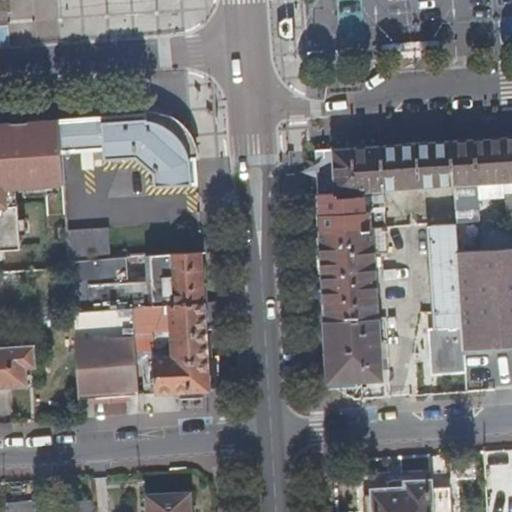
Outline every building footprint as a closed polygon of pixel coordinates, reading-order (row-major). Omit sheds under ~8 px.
[(18,118),(19,127),(60,124),(59,114),(18,118)] [(0,210),(8,211),(10,201),(10,200),(1,186),(7,170),(63,167),(63,158),(103,155),(104,165),(135,163),(154,182),(154,193),(199,191),(198,162),(189,163),(184,151),(179,145),(181,143),(175,137),(168,131),(166,134),(161,131),(154,129),(148,127),(147,118),(60,124),(19,127),(0,128),(0,210)] [(511,131),(500,133),(501,144),(511,142),(511,131)] [(429,228),(435,333),(437,357),(430,357),(431,379),(466,378),(464,356),(511,352),(511,142),(501,144),(334,155),(337,198),(318,199),(330,383),(382,381),(374,258),(389,257),(384,195),(454,190),(463,189),(504,186),(508,254),(458,258),(456,226),(429,228)] [(316,156),(318,199),(337,198),(334,155),(316,156)] [(463,189),(454,190),(456,223),(472,222),(470,195),(464,195),(463,189)] [(132,399),(140,398),(135,311),(171,309),(175,362),(142,363),(145,399),(209,394),(210,393),(202,257),(151,261),(153,285),(111,288),(109,264),(111,263),(108,235),(68,239),(79,397),(131,394),(132,399)] [(428,333),(430,357),(437,357),(435,333),(428,333)] [(34,352),(0,353),(0,389),(27,388),(26,371),(35,370),(34,352)] [(450,511),(449,493),(432,494),(431,486),(408,488),(408,493),(374,496),(375,501),(365,501),(366,511),(450,511)] [(191,511),(191,500),(147,503),(147,511),(92,511),(93,506),(65,507),(64,511),(191,511)]
